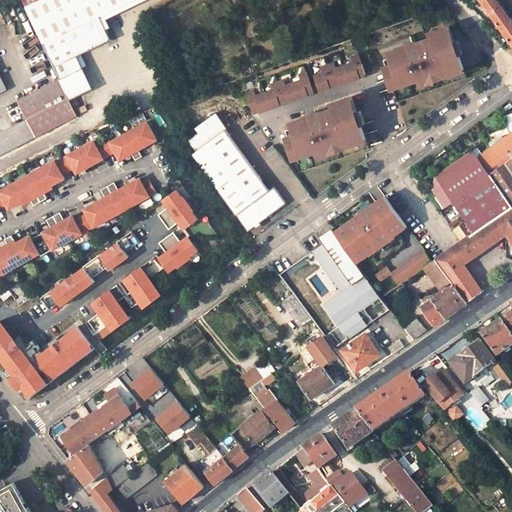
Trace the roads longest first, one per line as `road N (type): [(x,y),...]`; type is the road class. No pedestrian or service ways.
road 1 (residential): [(511,73),(22,430)]
road 2 (tertiary): [(199,511),(511,287)]
road 3 (unknown): [(0,311),(47,320),(145,248),(153,221)]
road 4 (unknown): [(0,168),(121,100),(115,51)]
